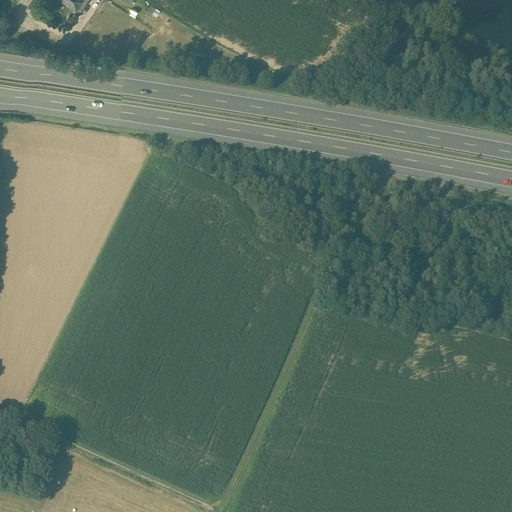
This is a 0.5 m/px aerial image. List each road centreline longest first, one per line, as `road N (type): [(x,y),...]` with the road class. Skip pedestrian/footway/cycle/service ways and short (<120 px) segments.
road 1 (track): [(0,413),(216,508),(385,180),(511,203)]
road 2 (motorway): [(0,94),(511,181)]
road 3 (motorway): [(511,151),(0,65)]
